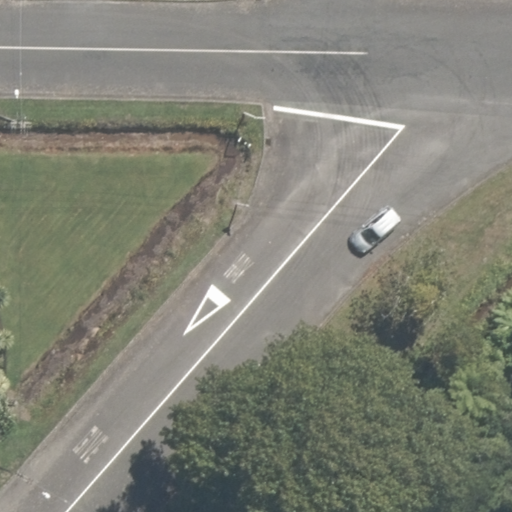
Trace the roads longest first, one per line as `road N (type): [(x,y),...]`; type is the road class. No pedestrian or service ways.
road 1 (residential): [(74,511),(410,125),(465,50)]
road 2 (residential): [(0,43),(465,50)]
